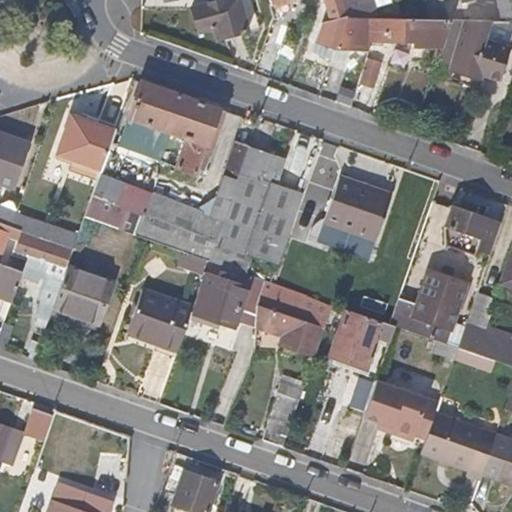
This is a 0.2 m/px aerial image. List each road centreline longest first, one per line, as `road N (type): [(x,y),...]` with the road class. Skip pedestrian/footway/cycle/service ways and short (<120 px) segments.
road 1 (residential): [(511,185),(117,46),(91,0)]
road 2 (residential): [(160,430),(390,511)]
road 3 (residential): [(0,375),(160,430)]
